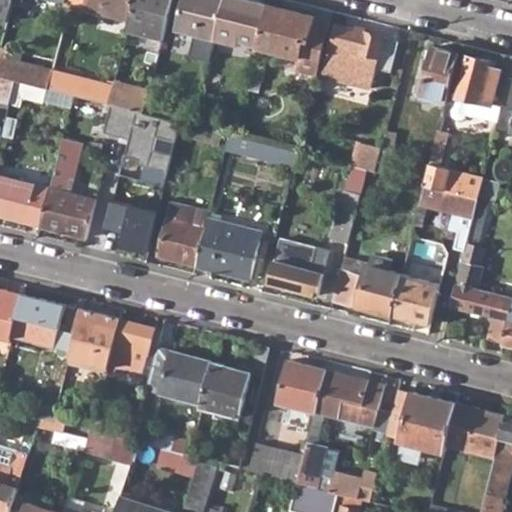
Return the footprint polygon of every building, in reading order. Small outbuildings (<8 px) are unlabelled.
[(0,0),(0,14),(8,17),(12,0),(0,0)] [(86,0),(85,6),(130,18),(134,0),(86,0)] [(128,26),(164,38),(173,0),(134,0),(130,18),(129,21),(128,26)] [(184,0),(178,27),(215,37),(224,0),(184,0)] [(241,38),(259,42),(269,4),(252,0),(224,0),(215,37),(241,43),(241,38)] [(259,42),(251,74),(261,77),(268,53),(265,52),(267,48),(299,56),(295,68),(317,74),(332,20),(269,4),(259,42)] [(397,38),(336,23),(331,42),(323,74),(372,87),(377,66),(389,69),(397,38)] [(423,94),(446,99),(458,52),(435,46),(423,94)] [(0,71),(15,76),(49,85),(54,69),(7,57),(8,51),(0,48),(0,71)] [(459,95),(492,103),(492,102),(501,66),(489,63),(489,60),(469,55),(459,95)] [(74,91),(108,100),(113,85),(54,69),(49,85),(74,91)] [(15,76),(0,71),(0,84),(12,88),(15,76)] [(259,87),(261,77),(251,74),(248,84),(259,87)] [(496,125),(511,129),(511,76),(509,76),(501,104),(498,115),(497,120),(496,125)] [(108,100),(145,110),(151,89),(114,79),(113,85),(108,100)] [(492,103),(459,95),(456,104),(453,109),(454,115),(459,118),(465,117),(468,112),(497,120),(498,115),(501,104),(492,102),(492,103)] [(176,132),(216,143),(220,130),(179,119),(176,132)] [(483,176),(440,165),(448,130),(439,128),(425,183),(477,196),(483,176)] [(225,146),(240,150),(244,136),(235,134),(228,132),(225,146)] [(292,149),(244,136),(240,150),(288,162),(292,149)] [(39,224),(91,238),(101,201),(66,192),(70,177),(75,178),(83,143),(61,138),(48,189),(39,224)] [(380,145),(378,155),(389,158),(393,143),(382,139),(380,145)] [(360,140),(354,165),(359,166),(366,168),(374,170),(378,155),(380,145),(360,140)] [(358,172),(364,174),(366,168),(359,166),(358,172)] [(364,174),(372,177),(374,170),(366,168),(364,174)] [(0,213),(39,224),(48,189),(0,175),(0,213)] [(425,183),(414,224),(421,226),(426,205),(453,212),(449,227),(459,229),(454,246),(464,249),(475,205),(477,196),(425,183)] [(330,238),(347,242),(359,193),(342,188),(330,238)] [(153,250),(161,206),(115,198),(110,225),(126,228),(123,244),(153,250)] [(173,200),(169,216),(179,219),(184,203),(173,200)] [(208,209),(184,203),(179,219),(169,216),(158,254),(194,262),(206,215),(208,209)] [(464,249),(449,304),(492,315),(486,336),(503,341),(511,304),(511,296),(477,286),(483,263),(479,262),(483,247),(477,241),(486,208),(475,205),(464,249)] [(206,215),(194,262),(249,276),(262,229),(206,215)] [(267,281),(317,294),(324,266),(317,264),(316,270),(309,269),(314,246),(279,237),(267,281)] [(333,298),(392,313),(392,312),(398,290),(402,273),(402,272),(389,269),(391,259),(373,254),(370,264),(367,275),(340,268),(333,298)] [(343,258),(340,268),(367,275),(370,264),(343,258)] [(392,312),(392,313),(429,323),(439,283),(402,273),(398,290),(392,312)] [(23,292),(0,286),(0,337),(10,340),(11,334),(23,292)] [(11,334),(53,344),(58,328),(60,318),(65,302),(23,292),(11,334)] [(73,304),(65,302),(60,318),(69,319),(73,304)] [(511,304),(503,341),(511,343),(511,304)] [(68,350),(108,360),(120,316),(80,306),(73,331),(69,349),(68,350)] [(142,371),(149,373),(157,343),(162,326),(120,316),(108,360),(129,367),(132,355),(145,359),(142,371)] [(53,344),(69,349),(73,331),(58,328),(53,344)] [(252,368),(252,371),(263,374),(271,344),(259,341),(252,368)] [(146,386),(161,389),(172,347),(157,343),(149,373),(146,386)] [(161,389),(203,401),(214,358),(172,347),(161,389)] [(129,367),(142,371),(145,359),(132,355),(129,367)] [(55,357),(49,379),(60,382),(66,360),(55,357)] [(203,403),(240,412),(252,371),(252,368),(242,365),(240,366),(214,358),(203,401),(203,403)] [(277,401),(314,410),(314,409),(325,368),(289,359),(277,401)] [(325,368),(314,409),(374,423),(383,383),(325,368)] [(55,403),(60,382),(49,379),(43,400),(55,403)] [(387,431),(401,435),(413,390),(398,386),(387,431)] [(455,401),(413,390),(401,435),(400,438),(443,449),(444,444),(455,401)] [(130,419),(137,421),(144,395),(138,392),(130,419)] [(27,406),(52,413),(53,407),(29,400),(27,406)] [(444,444),(495,457),(506,414),(455,401),(444,444)] [(511,416),(506,414),(495,457),(485,492),(502,496),(511,459),(511,416)] [(105,419),(98,421),(97,426),(116,430),(133,435),(135,427),(105,419)] [(108,454),(116,430),(97,426),(91,424),(88,433),(84,446),(108,454)] [(61,439),(84,446),(88,433),(64,427),(61,439)] [(147,439),(171,445),(175,433),(152,427),(147,439)] [(194,437),(175,433),(171,445),(191,451),(194,437)] [(365,477),(334,469),(331,475),(320,472),(327,445),(306,440),(303,453),(301,462),(296,479),(301,480),(319,485),(338,490),(342,491),(347,493),(362,496),(370,498),(376,472),(368,470),(365,477)] [(301,462),(303,453),(255,442),(249,466),(296,479),(301,462)] [(0,506),(10,509),(11,504),(14,498),(15,492),(27,452),(0,444),(0,506)] [(339,448),(327,445),(320,472),(331,475),(334,469),(339,448)] [(183,505),(201,509),(217,465),(223,467),(226,460),(199,453),(183,505)] [(338,490),(319,485),(301,480),(293,508),(308,511),(335,511),(342,491),(338,490)] [(114,511),(176,511),(121,493),(114,511)] [(357,511),(362,496),(347,493),(342,511),(357,511)] [(25,511),(62,511),(63,511),(29,500),(25,511)] [(426,511),(444,511),(446,506),(429,501),(426,511)]
